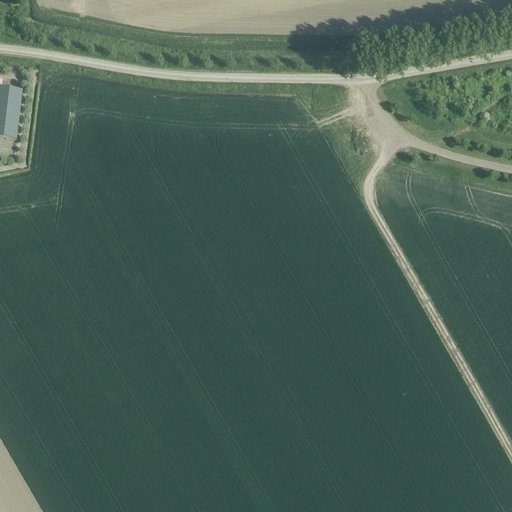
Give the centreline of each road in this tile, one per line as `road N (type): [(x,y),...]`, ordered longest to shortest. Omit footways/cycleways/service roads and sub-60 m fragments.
road 1 (track): [(511,456),(370,208),(367,179),(402,134)]
road 2 (unclassified): [(366,78),(192,77),(0,49)]
road 3 (unclassified): [(366,78),(511,53)]
